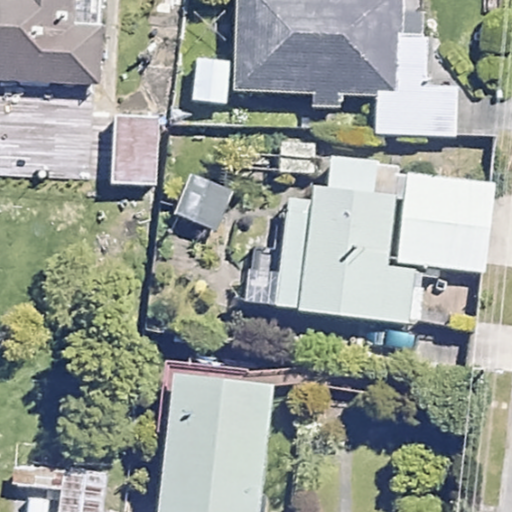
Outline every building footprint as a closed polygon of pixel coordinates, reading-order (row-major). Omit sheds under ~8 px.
[(0,0),(0,87),(97,90),(99,0),(0,0)] [(397,0),(241,0),(243,99),(369,97),(370,141),(457,140),(456,89),(427,90),(426,38),(398,39),(397,0)] [(158,128),(120,126),(116,190),(155,192),(158,128)] [(493,187),(338,173),(336,204),(291,200),(282,313),(420,325),(424,270),(485,275),(493,187)] [(267,511),(282,400),(185,388),(169,511),(267,511)] [(120,511),(121,478),(54,479),(53,511),(120,511)]
